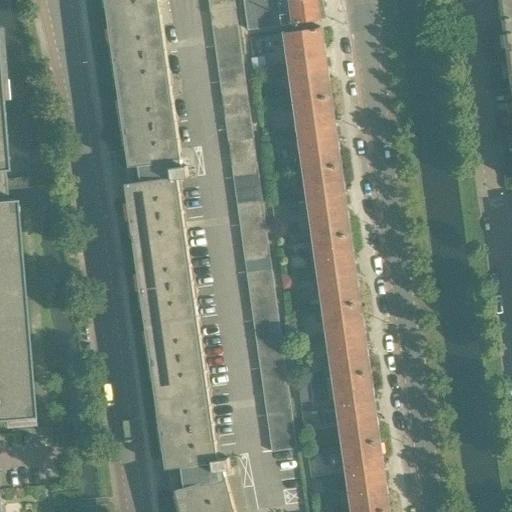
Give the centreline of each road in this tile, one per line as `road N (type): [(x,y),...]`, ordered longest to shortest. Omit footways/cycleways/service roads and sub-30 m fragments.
road 1 (secondary): [(431,511),(354,0)]
road 2 (residential): [(511,309),(474,20)]
